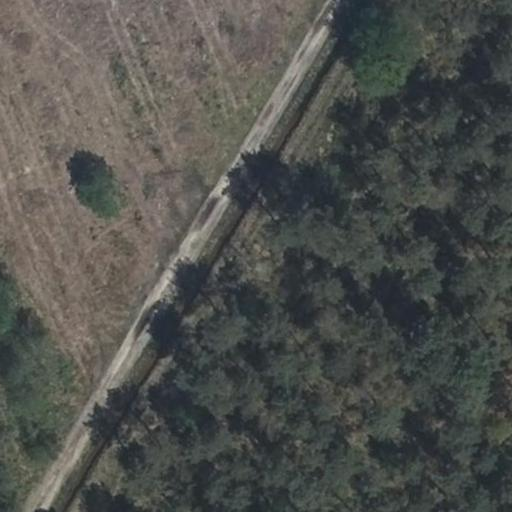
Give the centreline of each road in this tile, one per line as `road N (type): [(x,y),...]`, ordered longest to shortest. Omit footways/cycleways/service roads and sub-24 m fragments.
road 1 (track): [(342,0),(38,511)]
road 2 (track): [(81,511),(380,0)]
